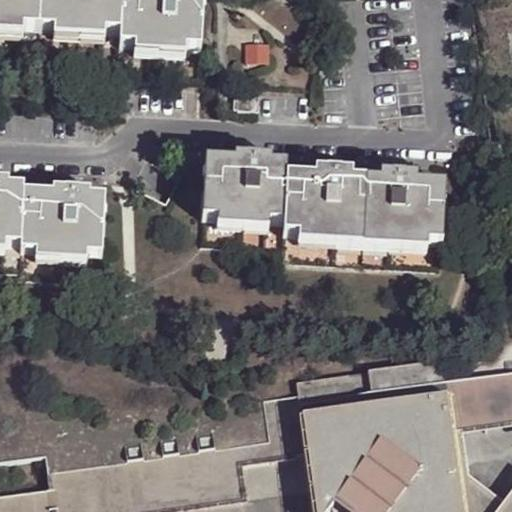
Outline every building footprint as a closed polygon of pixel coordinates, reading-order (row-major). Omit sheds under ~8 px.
[(135,51),(185,54),(200,54),(202,0),(0,0),(0,32),(22,33),(53,35),(104,38),(120,38),(120,50),(135,51)] [(0,39),(21,41),(22,33),(0,32),(0,39)] [(103,45),(104,38),(53,35),(53,43),(103,45)] [(246,64),(268,65),(268,44),(246,44),(246,64)] [(184,62),(185,54),(135,51),(134,59),(184,62)] [(236,113),(258,115),(259,95),(237,94),(236,113)] [(299,240),(426,247),(441,248),(445,189),(416,187),(379,185),(351,184),(314,182),(286,181),(286,168),(271,167),(234,165),(205,165),(202,224),(217,224),(267,227),(284,227),(283,240),(299,240)] [(315,175),(314,182),(351,184),(351,177),(340,177),(340,176),(326,176),(326,177),(315,175)] [(35,257),(86,259),(101,260),(103,201),(89,200),(52,198),(23,197),(23,191),(8,190),(0,189),(0,248),(4,249),(20,250),(21,254),(35,257)] [(267,235),(267,227),(217,224),(217,232),(267,235)] [(426,255),(426,247),(299,240),(298,249),(426,255)] [(85,267),(86,259),(35,257),(35,265),(85,267)] [(498,429),(497,381),(443,388),(439,367),(296,387),(297,400),(262,405),(267,446),(46,477),(48,494),(0,501),(0,511),(146,511),(239,499),(235,464),(305,455),(305,460),(312,511),(498,511),(498,504),(467,479),(465,466),(455,467),(450,435),(461,433),(498,429)] [(511,379),(497,381),(498,429),(511,426),(511,379)] [(465,466),(461,433),(450,435),(455,467),(465,466)] [(240,469),(305,460),(305,455),(235,464),(239,499),(146,511),(200,511),(244,506),(240,469)] [(511,511),(511,491),(498,504),(498,511),(511,511)]
